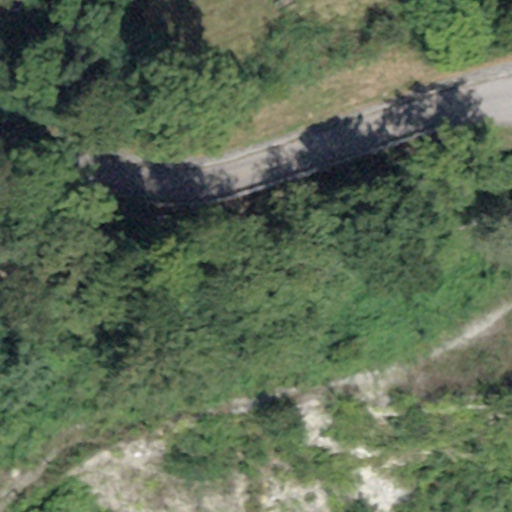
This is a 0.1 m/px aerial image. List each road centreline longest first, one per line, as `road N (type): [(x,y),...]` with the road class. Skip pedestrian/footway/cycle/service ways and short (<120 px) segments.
road 1 (track): [(0,487),(49,449),(106,421),(432,343),(511,292)]
road 2 (unclassified): [(0,146),(120,182),(204,188),(388,127),(511,103)]
